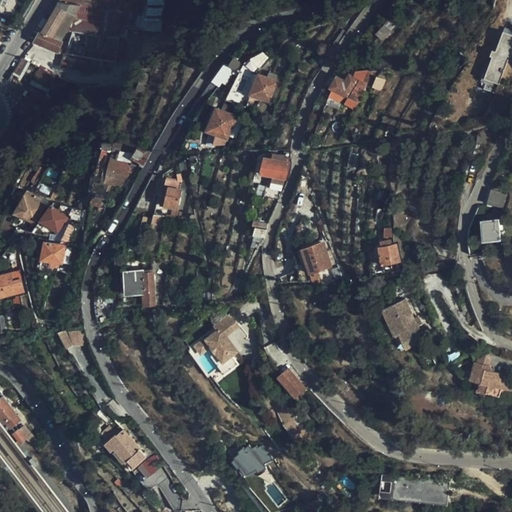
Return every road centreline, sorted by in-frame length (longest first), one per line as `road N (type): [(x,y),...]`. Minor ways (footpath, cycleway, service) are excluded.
road 1 (residential): [(331,0),(258,24),(221,54),(169,130),(91,275),(90,313),(107,364),(212,511)]
road 2 (residential): [(511,463),(430,457),(383,441),(306,372),(286,334),(270,234),(292,185),(313,90),(379,0)]
road 3 (residential): [(511,344),(491,334),(462,259),(466,215),(511,134)]
road 4 (residential): [(0,367),(52,429),(96,511)]
